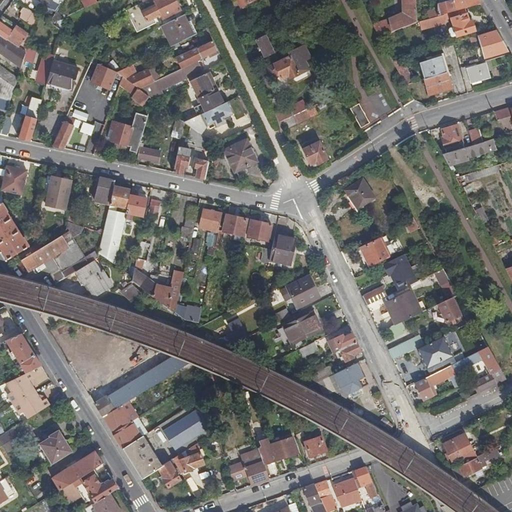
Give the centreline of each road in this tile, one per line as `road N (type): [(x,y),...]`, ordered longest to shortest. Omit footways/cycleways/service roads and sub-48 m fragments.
road 1 (residential): [(0,143),(268,202),(299,194)]
road 2 (tertiary): [(0,274),(147,511)]
road 3 (unclassified): [(299,194),(415,438)]
road 4 (residential): [(299,194),(411,122),(511,91)]
road 5 (residential): [(200,511),(415,438)]
road 6 (unclassified): [(299,194),(205,0)]
